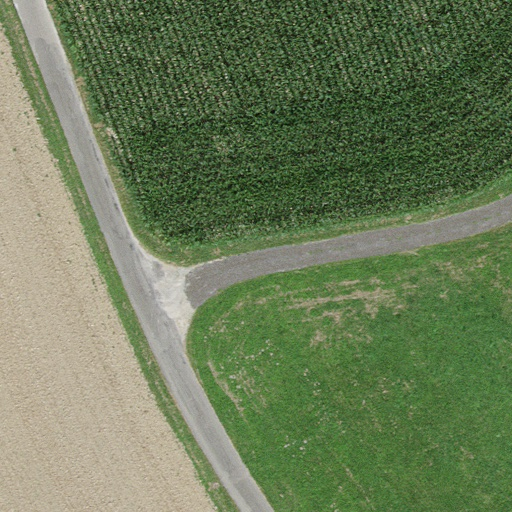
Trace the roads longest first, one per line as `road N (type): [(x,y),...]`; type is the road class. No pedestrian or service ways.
road 1 (residential): [(252,511),(174,392),(23,0)]
road 2 (track): [(511,208),(137,295)]
